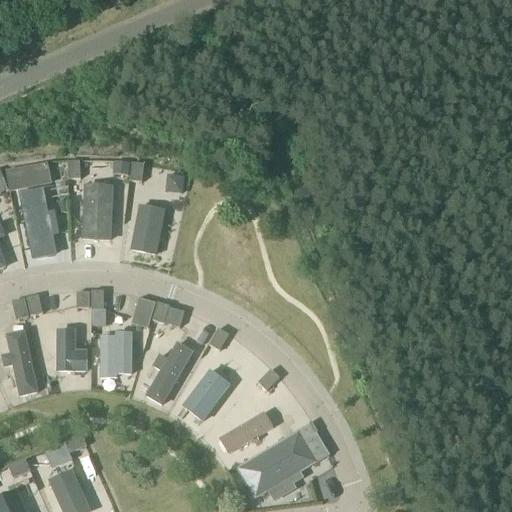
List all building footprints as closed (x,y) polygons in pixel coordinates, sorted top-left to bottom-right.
[(78,163),(67,163),(68,183),(80,182),(79,163),(78,163)] [(113,163),(112,177),(128,179),(129,166),(129,165),(113,163)] [(129,184),(141,186),(143,166),(131,165),(131,166),(129,184)] [(6,175),(10,196),(40,190),(36,169),(6,175)] [(110,192),(82,191),(81,246),(108,247),(110,192)] [(43,193),(24,196),(35,260),(54,257),(43,193)] [(136,262),(155,265),(165,209),(146,206),(144,218),(136,216),(134,228),(142,230),(136,262)] [(76,295),(76,311),(89,311),(89,295),(76,295)] [(92,295),(92,314),(104,314),(105,295),(94,295),(93,295),(92,295)] [(28,300),(26,301),(30,319),(42,317),(38,299),(28,300)] [(28,320),(24,302),(11,304),(15,323),(28,320)] [(155,307),(138,302),(131,326),(148,331),(155,307)] [(157,305),(152,324),(163,327),(169,309),(157,305)] [(219,354),(228,338),(218,332),(208,348),(219,354)] [(74,334),(57,334),(57,373),(84,373),(84,353),(74,353),(74,334)] [(115,381),(115,377),(130,377),(131,336),(116,336),(116,340),(101,340),(100,381),(115,381)] [(0,382),(4,393),(30,382),(12,339),(0,344),(0,382)] [(146,399),(161,407),(191,355),(176,347),(167,364),(159,359),(153,370),(161,374),(146,399)] [(265,394),(279,381),(270,372),(257,386),(265,394)] [(209,374),(183,409),(202,424),(229,388),(209,374)] [(267,415),(221,442),(230,457),(276,430),(267,415)] [(316,463),(326,456),(314,436),(316,434),(315,433),(311,425),(310,424),(307,425),(308,427),(297,434),(316,463)] [(295,432),(235,468),(254,499),(266,492),(272,502),(295,488),(292,483),(303,477),(300,471),(313,463),(295,432)] [(81,438),(64,445),(69,457),(86,449),(81,438)] [(25,463),(7,471),(13,482),(30,474),(25,463)] [(48,484),(60,511),(87,511),(71,474),(48,484)] [(22,511),(15,495),(0,501),(0,511),(22,511)]
